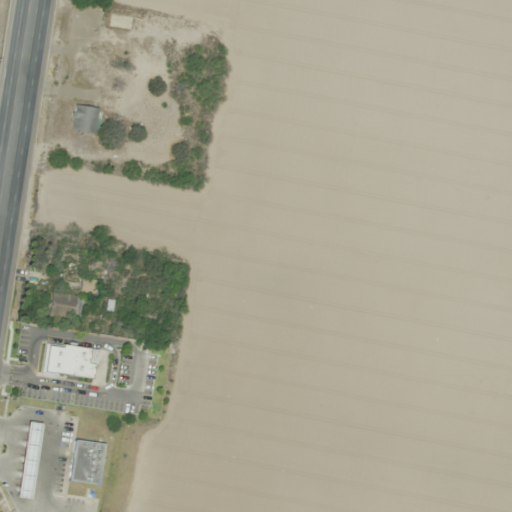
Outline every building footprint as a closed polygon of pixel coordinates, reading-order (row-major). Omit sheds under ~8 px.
[(101,81),(101,48),(89,48),(89,58),(78,58),(78,81),(101,81)] [(71,130),(99,134),(102,109),(75,105),(71,130)] [(81,297),(49,294),(48,316),(80,318),(81,297)] [(94,380),(97,349),(44,344),(41,375),(94,380)] [(42,421),(28,419),(16,498),(30,500),(42,421)] [(67,481),(98,486),(105,444),(74,439),(67,481)]
